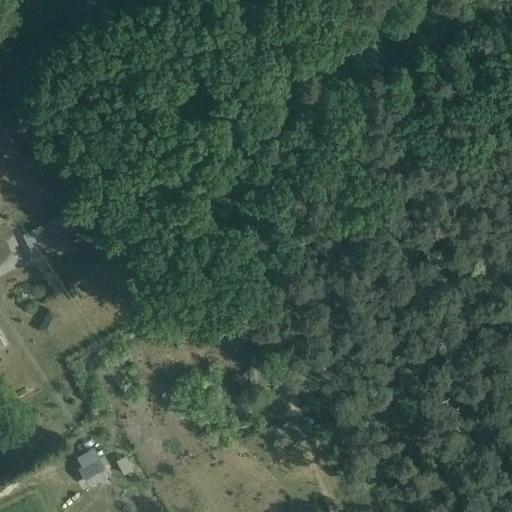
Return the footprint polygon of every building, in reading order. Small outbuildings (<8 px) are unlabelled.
[(130,182),(139,200),(155,191),(146,174),(130,182)] [(87,228),(78,208),(23,237),(33,256),(87,228)] [(48,313),(39,333),(52,338),(60,319),(48,313)] [(88,491),(109,479),(104,470),(108,467),(104,460),(105,460),(104,456),(99,459),(94,450),(78,459),(82,468),(78,471),(88,491)] [(121,480),(131,475),(123,460),(114,465),(121,480)]
